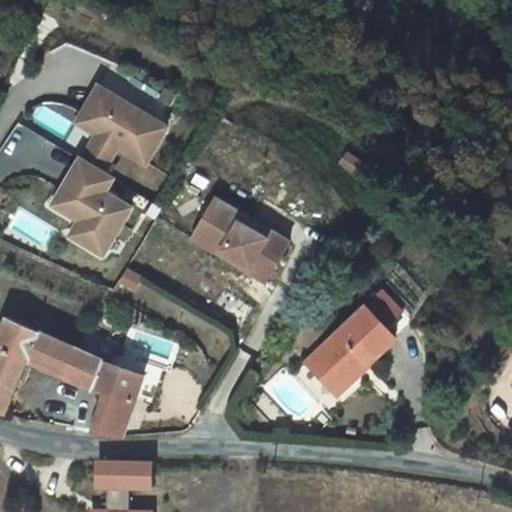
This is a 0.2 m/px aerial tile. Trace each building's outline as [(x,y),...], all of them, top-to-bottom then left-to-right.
[(95,88),(73,125),(93,136),(89,144),(109,157),(114,149),(142,165),(164,128),(95,88)] [(99,174),(109,157),(89,144),(79,161),(99,174)] [(79,161),(77,161),(49,207),(76,222),(84,227),(87,239),(82,246),(100,257),(128,209),(102,193),(110,180),(99,174),(79,161)] [(228,260),(231,255),(267,277),(288,241),(215,197),(191,237),(228,260)] [(84,227),(76,222),(67,237),(82,246),(87,239),(84,227)] [(267,277),(231,255),(228,260),(264,281),(267,277)] [(301,362),(318,381),(327,374),(336,384),(359,364),(363,369),(395,342),(365,308),(301,362)] [(51,313),(41,334),(55,340),(65,319),(51,313)] [(0,338),(0,412),(28,362),(67,378),(76,350),(55,340),(41,334),(9,319),(0,338)] [(116,368),(76,350),(67,378),(107,396),(92,434),(127,433),(143,375),(116,368)] [(105,488),(104,511),(90,511),(89,511),(88,511),(127,511),(128,488),(151,489),(152,464),(100,463),(97,488),(105,488)]
